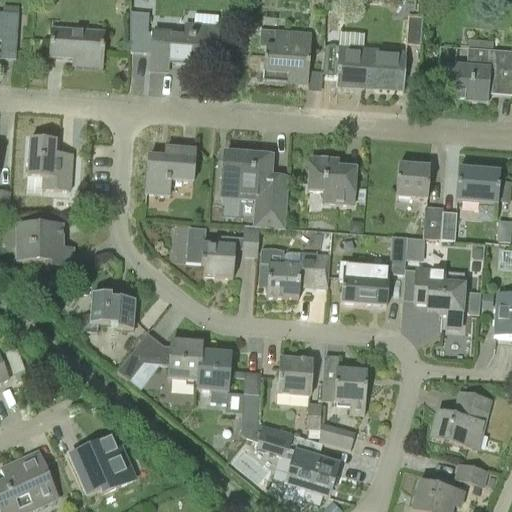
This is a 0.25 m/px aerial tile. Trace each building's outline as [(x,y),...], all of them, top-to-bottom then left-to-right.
[(0,62),(16,63),(19,17),(19,9),(3,8),(2,16),(0,15),(0,62)] [(131,16),(129,56),(145,57),(148,17),(131,16)] [(417,49),(419,20),(407,19),(405,48),(417,49)] [(151,34),(149,73),(167,75),(168,64),(216,68),(219,29),(184,26),(183,38),(170,37),(170,35),(151,34)] [(103,34),(52,31),(50,61),(73,62),(73,68),(101,70),(103,34)] [(258,49),(264,49),(262,74),(288,76),(288,88),(307,89),(311,36),(274,34),(274,33),(259,33),(258,49)] [(326,47),(337,47),(337,38),(327,38),(326,47)] [(468,42),(467,55),(466,68),(437,66),(436,83),(453,84),(452,103),(488,106),(489,93),(496,94),(496,96),(511,98),(511,58),(492,57),(493,44),(468,42)] [(340,49),(337,88),(364,91),(364,88),(404,91),(406,54),(340,49)] [(40,193),(70,194),(72,157),(55,156),(55,143),(30,142),(27,180),(41,181),(40,193)] [(148,160),(145,196),(169,198),(170,185),(192,187),(195,153),(165,151),(164,161),(148,160)] [(273,159),(267,159),(225,155),(222,199),(256,202),(254,230),(285,232),(289,180),(271,179),(273,159)] [(353,210),(356,172),(337,171),(338,164),(310,162),(308,196),(322,197),(321,208),(353,210)] [(427,204),(430,170),(398,168),(395,201),(427,204)] [(500,175),(458,172),(455,206),(497,210),(500,175)] [(0,216),(8,217),(10,195),(0,194),(0,216)] [(440,243),(442,216),(442,211),(424,210),(422,242),(440,243)] [(456,217),(442,216),(440,243),(454,244),(456,217)] [(348,236),(360,236),(361,224),(349,223),(348,236)] [(73,269),(72,252),(62,252),(62,229),(17,230),(17,265),(46,265),(46,269),(73,269)] [(241,260),(257,261),(258,231),(243,230),(241,260)] [(340,305),(386,308),(389,278),(403,279),(406,241),(375,239),(373,272),(366,272),(366,268),(338,266),(337,284),(342,285),(340,305)] [(218,241),(218,248),(202,247),(200,266),(203,267),(202,279),(233,281),(235,250),(235,242),(218,241)] [(268,267),(266,300),(298,302),(299,288),(314,289),(316,256),(300,255),(300,256),(290,256),(288,256),(287,256),(286,257),(285,258),(284,259),(283,260),(283,261),(282,268),(268,267)] [(416,272),(414,307),(439,308),(439,318),(461,320),(463,287),(464,278),(444,276),(445,273),(416,272)] [(86,298),(87,285),(75,285),(75,298),(86,298)] [(466,318),(477,319),(478,296),(467,296),(466,318)] [(481,297),(480,312),(493,313),(493,297),(481,297)] [(511,297),(496,297),(493,339),(511,340),(511,297)] [(112,299),(92,298),(91,319),(83,318),(82,336),(100,336),(100,329),(118,329),(118,333),(134,334),(136,304),(111,303),(112,299)] [(168,383),(195,385),(197,385),(199,355),(200,355),(201,347),(171,345),(170,355),(163,354),(163,348),(146,337),(116,375),(129,385),(143,367),(169,369),(168,383)] [(210,407),(226,408),(227,396),(230,358),(200,355),(199,355),(197,385),(195,385),(195,395),(211,396),(210,407)] [(0,385),(10,381),(0,356),(0,385)] [(312,364),(280,361),(277,398),(309,401),(312,364)] [(7,366),(11,377),(22,373),(17,362),(7,366)] [(367,374),(335,373),(333,407),(349,408),(348,418),(364,419),(367,374)] [(459,396),(453,420),(437,416),(431,441),(472,451),(476,437),(481,438),(487,417),(490,404),(459,396)] [(246,442),(256,428),(259,398),(242,397),(242,407),(240,427),(240,438),(246,442)] [(305,433),(313,433),(319,433),(319,427),(320,414),(320,408),(307,407),(305,433)] [(355,437),(323,428),(319,427),(319,433),(318,445),(350,454),(354,441),(355,437)] [(328,500),(338,467),(296,455),(297,452),(289,449),(292,438),(256,428),(246,442),(259,446),(257,452),(258,453),(275,458),(268,482),(305,493),(302,504),(320,509),(323,498),(328,500)] [(69,459),(86,499),(99,493),(100,499),(136,483),(121,449),(114,452),(109,441),(69,459)] [(0,473),(5,484),(0,486),(0,511),(33,511),(58,501),(43,468),(42,468),(45,476),(34,480),(28,466),(16,471),(14,467),(0,473)] [(483,490),(487,474),(460,467),(456,482),(483,490)] [(460,511),(464,496),(419,485),(412,511),(448,511),(450,508),(460,511)]
